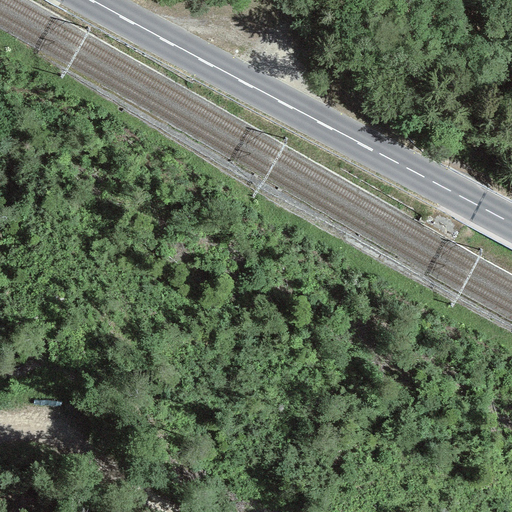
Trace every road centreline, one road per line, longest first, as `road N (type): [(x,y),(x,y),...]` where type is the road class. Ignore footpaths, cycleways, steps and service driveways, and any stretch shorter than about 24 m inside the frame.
road 1 (primary): [(90,0),(511,223)]
road 2 (track): [(173,511),(83,444),(21,420),(0,421)]
